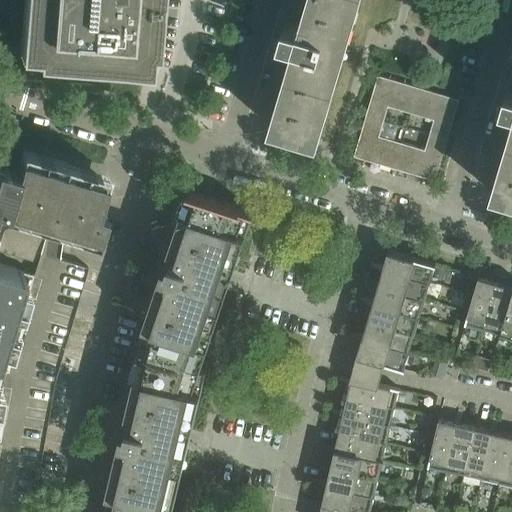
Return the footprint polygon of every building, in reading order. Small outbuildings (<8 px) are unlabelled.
[(32,0),(28,54),(45,60),(54,61),(55,51),(99,54),(152,59),(157,43),(158,33),(160,0),(32,0)] [(271,126),(319,141),(320,139),(318,138),(358,0),(314,0),(305,30),(286,24),(281,41),(280,40),(280,41),(285,42),(281,55),(280,55),(280,56),(296,61),(276,126),(271,124),(271,126)] [(412,113),(419,87),(379,75),(367,116),(384,121),(389,106),(412,113)] [(430,134),(447,139),(459,99),(419,87),(412,113),(434,120),(430,134)] [(492,192),(511,198),(511,90),(507,89),(502,106),(506,107),(502,121),(501,120),(501,121),(510,124),(511,124),(511,143),(498,192),(493,190),(492,192)] [(384,121),(367,116),(355,156),(395,168),(403,143),(380,136),(384,121)] [(425,149),(403,143),(395,168),(435,179),(438,171),(447,139),(430,134),(425,149)] [(0,511),(17,511),(20,497),(32,500),(53,384),(54,384),(55,378),(54,378),(87,267),(59,259),(59,224),(98,235),(104,213),(94,210),(103,180),(64,168),(20,156),(18,165),(16,170),(0,164),(0,511)] [(172,511),(188,450),(188,447),(192,433),(207,370),(201,368),(253,213),(254,213),(255,212),(210,197),(188,189),(168,251),(173,253),(168,266),(164,265),(160,276),(164,278),(162,285),(157,284),(143,325),(147,326),(125,417),(130,418),(127,432),(122,431),(120,442),(124,443),(122,451),(117,450),(107,492),(111,493),(107,511),(172,511)] [(383,267),(431,282),(436,263),(389,249),(383,267)] [(383,267),(378,284),(425,299),(431,282),(383,267)] [(465,323),(483,329),(497,281),(479,276),(465,323)] [(511,285),(497,281),(483,329),(500,334),(511,294),(511,285)] [(378,284),(373,302),(420,316),(425,299),(378,284)] [(511,294),(500,334),(511,337),(511,294)] [(373,302),(368,319),(415,334),(420,316),(373,302)] [(363,336),(410,351),(415,334),(368,319),(363,336)] [(357,355),(360,356),(384,363),(405,369),(410,351),(363,336),(357,355)] [(348,396),(396,407),(401,388),(380,383),(382,372),(384,363),(360,356),(358,366),(355,378),(352,377),(348,396)] [(344,413),(392,425),(396,407),(348,396),(344,413)] [(344,413),(339,431),(388,442),(392,425),(344,413)] [(428,466),(446,470),(457,422),(439,418),(428,466)] [(446,470),(464,474),(476,426),(457,422),(446,470)] [(464,474),(481,478),(493,430),(476,426),(464,474)] [(481,478),(499,482),(510,434),(493,430),(481,478)] [(335,448),(384,460),(388,442),(339,431),(335,448)] [(499,482),(511,485),(511,434),(510,434),(499,482)] [(331,466),(379,477),(384,460),(335,448),(331,466)] [(331,466),(327,483),(375,495),(379,477),(331,466)] [(371,511),(375,495),(327,483),(323,502),(325,503),(350,508),(365,511),(371,511)] [(349,511),(350,508),(325,503),(324,511),(349,511)]
